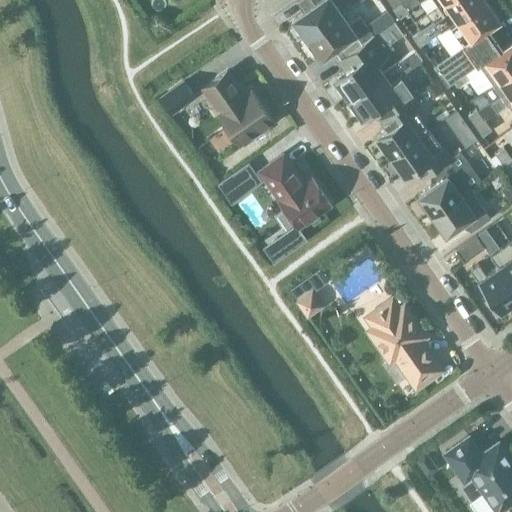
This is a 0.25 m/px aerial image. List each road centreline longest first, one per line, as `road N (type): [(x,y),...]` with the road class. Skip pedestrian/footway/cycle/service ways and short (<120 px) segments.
road 1 (residential): [(490,373),(230,0)]
road 2 (tertiary): [(153,402),(0,178)]
road 3 (unclassified): [(294,511),(490,373)]
road 4 (tertiary): [(245,511),(199,445),(153,402)]
road 5 (tertiary): [(153,402),(178,459),(216,511)]
